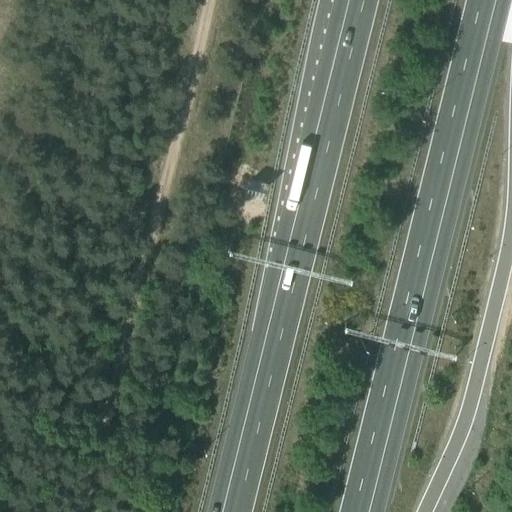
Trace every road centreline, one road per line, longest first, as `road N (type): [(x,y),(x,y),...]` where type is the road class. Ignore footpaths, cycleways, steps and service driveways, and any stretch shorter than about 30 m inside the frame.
road 1 (motorway): [(360,511),(487,0)]
road 2 (motorway): [(356,0),(229,511)]
road 3 (unknown): [(511,225),(470,402),(426,511)]
